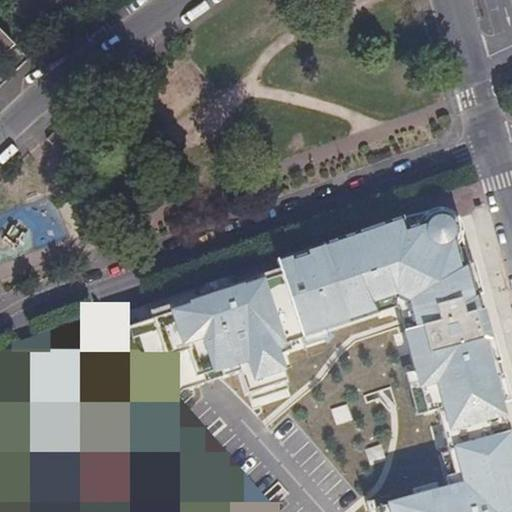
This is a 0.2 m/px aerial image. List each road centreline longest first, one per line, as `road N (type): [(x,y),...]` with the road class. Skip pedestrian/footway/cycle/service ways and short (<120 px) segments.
road 1 (unclassified): [(0,324),(494,157)]
road 2 (unclassified): [(176,0),(58,81),(0,136)]
road 3 (residential): [(494,157),(452,0)]
